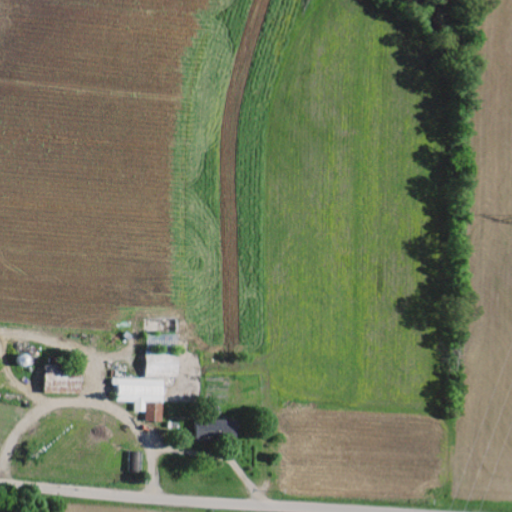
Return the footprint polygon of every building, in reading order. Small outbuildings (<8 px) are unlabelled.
[(147,333),(178,334),(178,321),(148,320),(147,333)] [(146,379),(179,378),(179,352),(146,352),(146,379)] [(45,395),(82,395),(82,379),(67,379),(68,366),(46,365),(45,395)] [(118,403),(136,403),(135,413),(146,413),(146,422),(163,423),(165,380),(114,378),(113,386),(118,386),(118,403)] [(197,443),(237,442),(237,422),(196,423),(197,443)]
